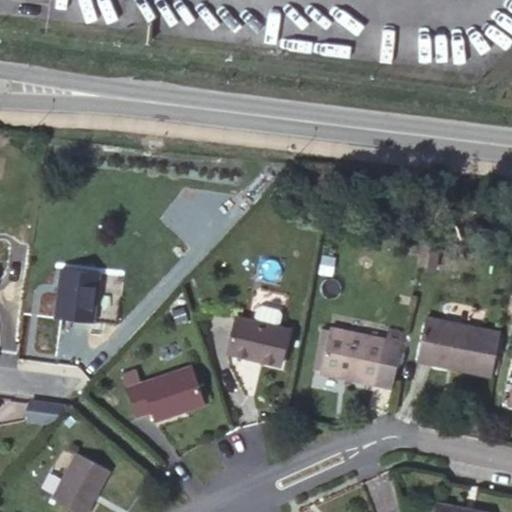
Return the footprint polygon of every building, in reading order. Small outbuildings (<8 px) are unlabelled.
[(140,158),(127,156),(124,171),(138,173),(140,158)] [(440,240),(424,237),(418,265),(434,269),(440,240)] [(99,274),(63,268),(56,317),(93,323),(99,274)] [(475,374),(484,330),(424,318),(415,361),(475,374)] [(228,352),(249,357),(251,353),(263,355),(262,360),(281,365),(289,330),(236,319),(228,352)] [(346,378),(376,384),(386,339),(329,328),(328,331),(320,371),(319,373),(337,377),(338,371),(347,372),(346,378)] [(320,371),(328,331),(320,329),(312,369),(320,371)] [(376,384),(394,388),(405,332),(388,329),(386,339),(376,384)] [(494,378),(502,334),(484,330),(475,374),(494,378)] [(192,366),(126,388),(136,415),(151,411),(154,420),(205,402),(192,366)] [(87,511),(113,470),(80,451),(54,495),(81,511),(87,511)] [(490,511),(441,500),(438,511),(490,511)]
